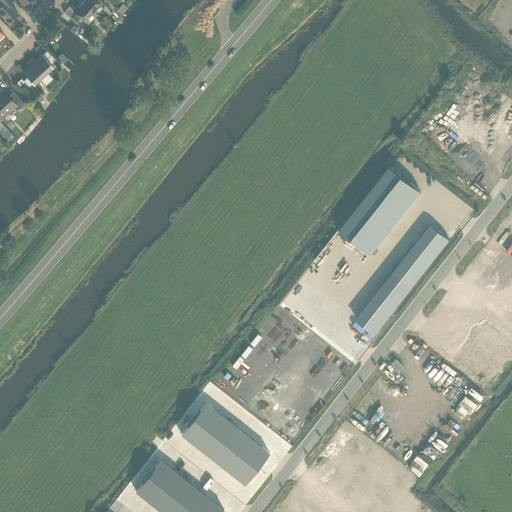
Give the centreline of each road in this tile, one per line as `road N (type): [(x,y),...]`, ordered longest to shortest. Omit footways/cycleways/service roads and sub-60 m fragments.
road 1 (unclassified): [(255,511),(511,184)]
road 2 (trunk): [(0,317),(227,53)]
